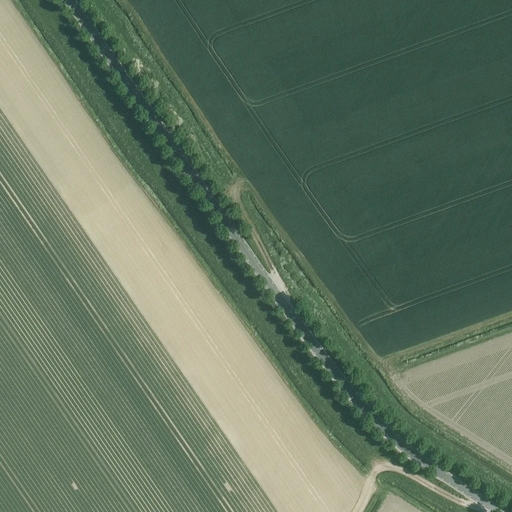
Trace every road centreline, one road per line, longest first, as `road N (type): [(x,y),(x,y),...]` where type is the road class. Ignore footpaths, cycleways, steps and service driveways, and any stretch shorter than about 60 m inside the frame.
road 1 (tertiary): [(498,511),(411,454),(351,395),(69,0)]
road 2 (track): [(127,0),(398,378)]
road 3 (track): [(281,302),(236,202),(251,177)]
road 4 (track): [(486,504),(467,508),(402,469),(377,469),(366,478)]
